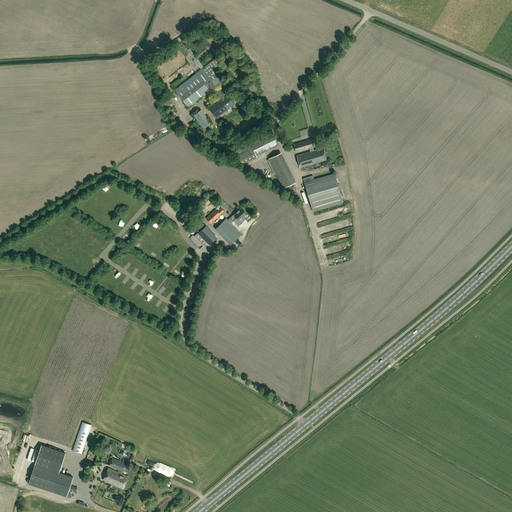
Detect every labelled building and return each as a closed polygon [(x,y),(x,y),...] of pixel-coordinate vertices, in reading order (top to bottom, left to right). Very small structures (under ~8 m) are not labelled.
[(216,58),(204,68),(189,48),(187,50),(192,55),(191,56),(201,70),(175,90),(188,108),(207,94),(212,94),(213,94),(216,97),(222,93),(219,89),(224,85),(211,68),(219,62),(216,58)] [(224,96),(222,93),(216,97),(218,100),(208,108),(216,119),(234,105),(226,94),(224,96)] [(194,115),(203,129),(210,124),(201,110),(194,115)] [(250,145),(256,156),(263,152),(277,145),(272,134),(250,145)] [(309,148),(310,152),(296,156),(300,168),(327,160),(323,148),(314,151),(310,140),(293,145),(295,152),(309,148)] [(293,178),(281,153),(268,159),(283,188),(295,182),(293,178)] [(343,203),(340,192),(334,174),(314,180),(313,176),(303,179),(304,183),(309,201),(313,211),(343,203)] [(207,206),(214,198),(208,194),(202,201),(207,206)] [(224,211),(221,208),(217,211),(215,210),(206,218),(211,224),(224,211)] [(239,220),(246,214),(241,209),(234,215),(234,214),(227,220),(231,223),(236,218),(239,220)] [(197,219),(192,224),(200,232),(195,237),(203,246),(207,243),(209,245),(216,239),(197,219)] [(231,223),(227,220),(226,219),(216,228),(231,243),(240,234),(231,223)] [(82,454),(91,425),(82,423),(73,451),(82,454)] [(43,445),(36,465),(29,484),(67,498),(74,479),(60,474),(67,454),(43,445)] [(132,457),(136,450),(124,445),(122,449),(126,451),(124,455),(123,454),(120,458),(124,460),(125,458),(128,459),(129,456),(132,457)] [(33,456),(30,469),(33,470),(39,450),(36,449),(33,456)] [(109,466),(119,470),(123,472),(127,464),(113,458),(109,466)] [(122,474),(123,472),(119,470),(118,472),(108,468),(103,480),(123,489),(128,477),(122,474)]
